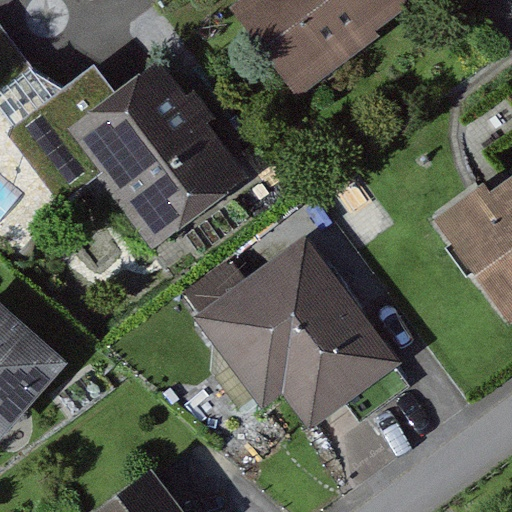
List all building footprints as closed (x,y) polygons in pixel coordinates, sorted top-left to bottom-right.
[(245,0),(229,12),(291,96),(402,15),(391,0),(245,0)] [(0,94),(28,74),(0,35),(0,94)] [(84,69),(0,130),(0,140),(49,207),(93,175),(146,247),(241,177),(159,67),(110,104),(84,69)] [(435,229),(504,323),(511,317),(511,193),(502,180),(435,229)] [(388,374),(296,250),(192,327),(256,413),(278,397),(305,434),(388,374)] [(0,421),(47,369),(0,328),(0,421)] [(108,511),(174,511),(151,480),(108,511)]
